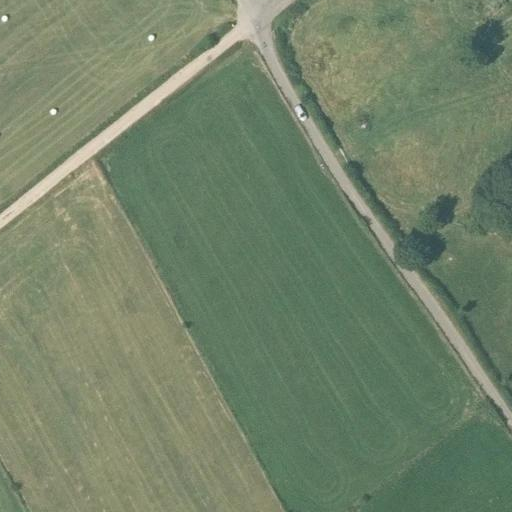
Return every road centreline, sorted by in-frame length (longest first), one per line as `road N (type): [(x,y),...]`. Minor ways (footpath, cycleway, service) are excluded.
road 1 (track): [(511,417),(289,105),(249,18)]
road 2 (track): [(0,221),(249,18)]
